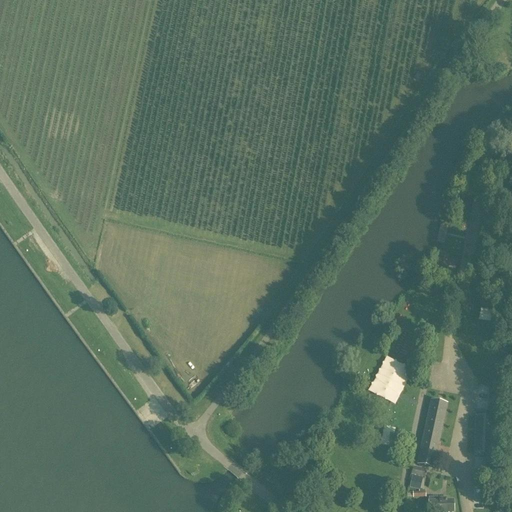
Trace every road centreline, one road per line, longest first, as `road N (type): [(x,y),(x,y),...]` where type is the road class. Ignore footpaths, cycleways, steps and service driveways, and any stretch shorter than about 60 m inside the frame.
road 1 (unclassified): [(191,433),(263,343),(501,0)]
road 2 (unclassified): [(191,433),(0,170)]
road 3 (unclassified): [(282,511),(191,433)]
